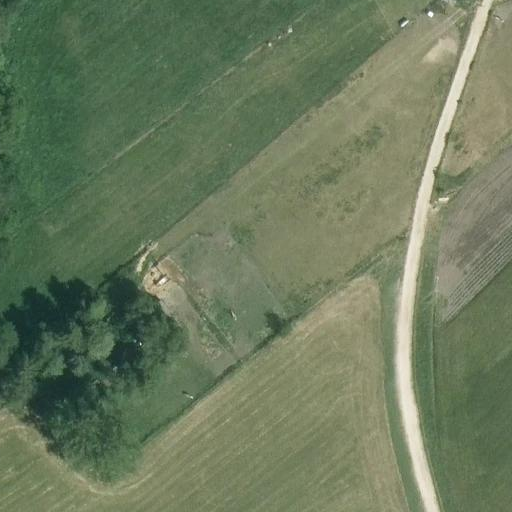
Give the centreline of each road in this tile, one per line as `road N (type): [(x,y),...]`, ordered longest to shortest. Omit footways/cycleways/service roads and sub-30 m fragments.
road 1 (track): [(435,511),(404,361),(406,282),(418,194),(488,0)]
road 2 (track): [(461,0),(138,285)]
